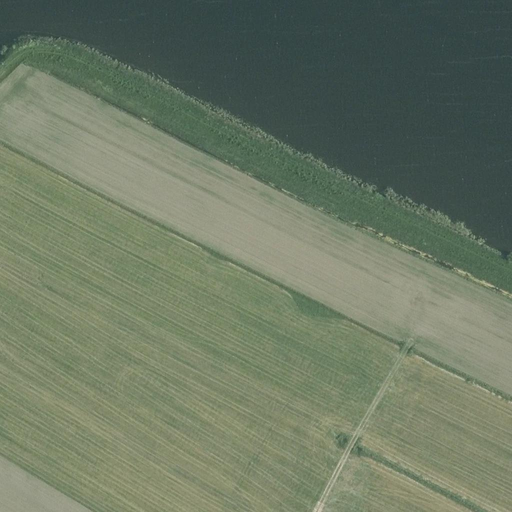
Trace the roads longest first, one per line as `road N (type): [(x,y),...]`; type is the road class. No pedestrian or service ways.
road 1 (track): [(511,276),(45,56),(22,63)]
road 2 (track): [(406,346),(315,511)]
